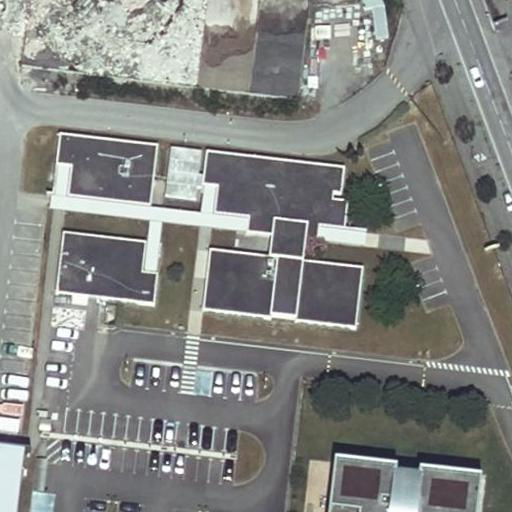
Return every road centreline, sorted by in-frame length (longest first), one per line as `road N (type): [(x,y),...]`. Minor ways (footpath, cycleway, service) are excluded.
road 1 (unknown): [(433,14),(413,59),(377,103),(333,135),(65,110),(9,113)]
road 2 (tertiary): [(511,156),(453,0)]
